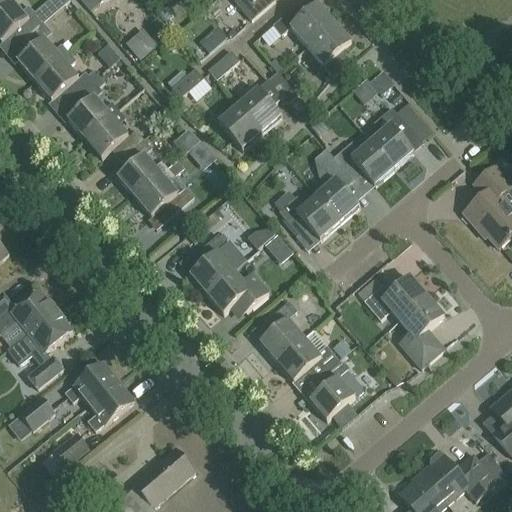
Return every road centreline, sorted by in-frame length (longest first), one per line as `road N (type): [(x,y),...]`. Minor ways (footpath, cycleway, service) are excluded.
road 1 (unclassified): [(313,508),(0,145)]
road 2 (residential): [(313,508),(508,332)]
road 3 (residential): [(508,332),(403,218)]
